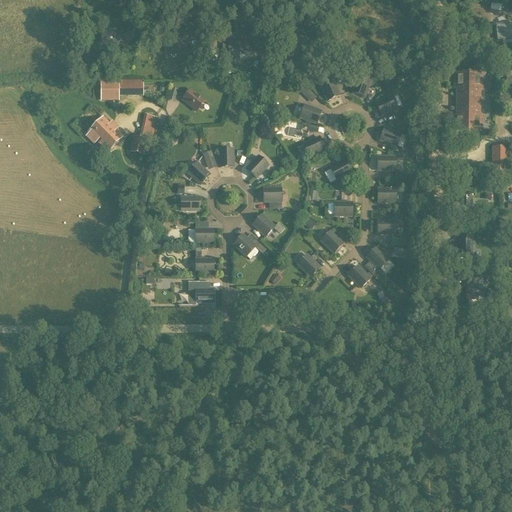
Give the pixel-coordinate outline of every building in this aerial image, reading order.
[(110,0),(112,8),(127,5),(125,0),(110,0)] [(417,0),(395,0),(394,6),(416,11),(417,6),(422,7),(423,1),(417,0)] [(511,22),(495,25),(497,41),(511,39),(511,22)] [(119,36),(118,35),(118,34),(117,33),(116,32),(115,31),(114,31),(113,30),(111,30),(110,30),(109,30),(108,30),(106,31),(105,32),(104,33),(103,34),(102,35),(102,36),(101,37),(101,38),(101,39),(101,40),(101,41),(101,42),(102,42),(102,44),(103,44),(103,45),(104,46),(105,47),(106,48),(107,48),(108,48),(109,48),(111,49),(112,48),(113,48),(115,47),(116,46),(117,46),(118,45),(118,44),(119,43),(119,42),(119,41),(119,40),(119,39),(119,38),(119,36)] [(313,36),(289,37),(290,51),(314,50),(313,36)] [(419,38),(392,37),(391,47),(413,49),(413,44),(419,44),(419,38)] [(168,40),(169,55),(192,53),(191,39),(168,40)] [(252,55),(251,41),(228,42),(229,57),(252,55)] [(372,55),(370,44),(343,48),(344,54),(349,53),(349,58),(372,55)] [(506,78),(506,92),(511,92),(511,77),(511,78),(511,68),(500,68),(500,77),(506,78)] [(456,119),(456,131),(479,131),(479,119),(479,87),(479,74),(456,74),(456,86),(456,89),(459,89),(459,116),(456,116),(456,119)] [(358,76),(352,93),(364,98),(371,81),(358,76)] [(100,81),(96,81),(96,87),(100,87),(100,101),(119,101),(119,97),(143,97),(143,81),(100,80),(100,81)] [(339,96),(332,80),(320,86),(327,102),(339,96)] [(300,93),(311,103),(317,98),(305,87),(300,93)] [(175,102),(178,89),(171,88),(168,100),(175,102)] [(182,101),(186,104),(196,112),(204,102),(190,91),(182,101)] [(392,97),(375,104),(381,116),(397,109),(392,97)] [(417,98),(412,106),(418,110),(423,102),(417,98)] [(321,112),(304,106),(300,118),(316,125),(321,112)] [(129,152),(144,156),(148,140),(147,140),(148,134),(154,136),(158,118),(144,115),(139,138),(132,136),(129,152)] [(122,138),(115,131),(118,128),(114,124),(111,126),(102,118),(87,133),(107,153),(122,138)] [(302,129),(315,134),(319,127),(305,121),(302,129)] [(256,131),(262,133),(265,125),(259,123),(256,131)] [(384,129),(379,141),(396,147),(401,135),(384,129)] [(303,145),(309,157),(325,150),(319,138),(303,145)] [(491,180),(507,180),(507,148),(490,148),(491,180)] [(219,151),(219,169),(232,168),(232,150),(219,151)] [(245,170),(255,179),(267,166),(257,157),(245,170)] [(395,158),(377,158),(377,171),(395,171),(395,158)] [(330,170),(336,181),(352,173),(346,161),(330,170)] [(187,173),(200,186),(209,176),(196,164),(187,173)] [(408,180),(408,189),(420,189),(420,179),(414,179),(414,180),(408,180)] [(262,190),(263,203),(280,203),(280,189),(262,190)] [(377,190),(377,203),(395,203),(395,190),(377,190)] [(198,212),(198,198),(180,198),(180,212),(198,212)] [(457,217),(472,217),(472,198),(458,198),(457,217)] [(352,204),(334,204),(334,217),(352,217),(352,204)] [(261,216),(252,225),(265,238),(274,228),(261,216)] [(155,224),(163,228),(166,222),(158,218),(155,224)] [(303,225),(311,231),(316,224),(307,218),(303,225)] [(377,221),(377,235),(395,235),(395,221),(377,221)] [(212,230),(195,231),(195,244),(212,244),(212,230)] [(343,245),(330,232),(321,242),(333,254),(343,245)] [(247,241),(246,239),(242,236),(232,245),(245,258),(255,248),(261,254),(266,249),(254,238),(252,240),(249,238),(247,241)] [(392,238),(391,246),(410,249),(411,241),(392,238)] [(471,259),(471,258),(471,241),(471,240),(457,240),(457,259),(471,259)] [(376,249),(366,258),(379,271),(388,261),(376,249)] [(297,265),(310,278),(320,268),(307,256),(297,265)] [(195,260),(195,274),(213,274),(213,260),(195,260)] [(357,267),(348,276),(361,289),(370,280),(357,267)] [(270,281),(275,285),(281,279),(276,274),(270,281)] [(466,301),(483,302),(484,287),(489,287),(490,276),(479,276),(479,279),(467,279),(466,301)] [(213,304),(213,290),(195,290),(195,304),(213,304)]
